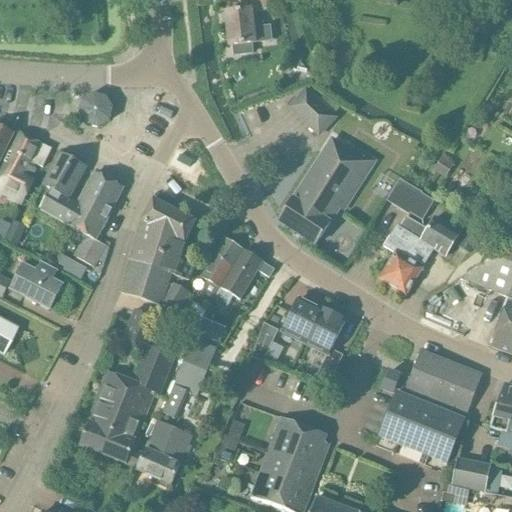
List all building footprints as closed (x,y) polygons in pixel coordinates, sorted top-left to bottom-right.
[(252,11),(226,14),(226,16),(224,16),(224,24),(227,24),(230,48),(233,47),(234,57),(254,55),(253,45),(255,45),(256,44),(272,42),(271,27),(254,30),(252,11)] [(338,119),(306,90),(287,110),(320,140),(338,119)] [(114,126),(115,119),(114,113),(112,109),(110,107),(107,104),(105,103),(101,102),(97,101),(92,102),(89,103),(84,106),(80,112),(78,119),(78,122),(79,126),(81,129),(84,133),(89,136),(93,137),(96,138),(100,138),(104,136),(110,133),(112,130),(114,126)] [(0,163),(14,136),(13,136),(0,129),(0,163)] [(16,133),(0,167),(0,196),(2,198),(5,196),(10,198),(10,203),(21,206),(33,182),(29,180),(32,174),(35,175),(37,170),(34,169),(36,165),(43,169),(52,151),(16,133)] [(174,164),(194,174),(202,159),(182,149),(174,164)] [(279,224),(281,225),(317,248),(341,210),(344,212),(376,163),(356,151),(344,169),(323,156),(279,224)] [(62,156),(34,207),(66,225),(77,206),(69,202),(86,169),(62,156)] [(66,225),(67,226),(86,237),(97,242),(100,237),(101,237),(102,234),(107,225),(109,220),(108,219),(117,204),(124,189),(96,175),(95,175),(78,206),(77,206),(66,225)] [(400,182),(386,203),(409,217),(410,216),(422,223),(434,203),(422,196),(423,195),(400,182)] [(189,284),(199,264),(181,257),(184,248),(187,242),(195,225),(196,223),(154,202),(142,224),(142,225),(131,262),(173,277),(189,284)] [(385,247),(396,254),(380,282),(407,298),(424,270),(415,265),(427,246),(447,258),(461,235),(435,219),(428,231),(407,219),(400,229),(397,227),(385,247)] [(0,240),(5,243),(6,242),(17,248),(21,239),(25,241),(29,231),(26,230),(26,229),(14,223),(7,239),(0,234),(0,240)] [(481,238),(467,230),(457,248),(470,256),(481,238)] [(202,279),(209,283),(203,294),(213,301),(243,251),(225,240),(202,279)] [(460,282),(458,283),(508,301),(492,349),(491,350),(511,357),(511,246),(499,258),(498,257),(460,282)] [(245,253),(222,291),(214,304),(226,311),(234,298),(241,302),(258,273),(270,280),(276,271),(245,253)] [(173,277),(131,262),(121,295),(162,309),(162,308),(164,303),(173,277)] [(18,279),(11,293),(24,299),(51,313),(64,287),(54,282),(58,273),(42,265),(38,273),(37,274),(36,274),(24,268),(18,279)] [(12,283),(0,277),(0,299),(2,301),(12,283)] [(190,301),(193,297),(174,287),(164,306),(179,313),(187,299),(190,301)] [(299,301),(282,334),(304,345),(320,312),(299,301)] [(320,312),(304,345),(327,356),(314,383),(328,388),(343,357),(331,351),(345,323),(321,310),(320,312)] [(144,355),(158,320),(135,311),(122,346),(144,355)] [(18,331),(0,321),(0,353),(5,356),(18,331)] [(219,345),(225,330),(204,321),(198,336),(219,345)] [(262,363),(278,332),(263,326),(251,359),(262,363)] [(189,351),(163,414),(172,418),(177,420),(188,394),(197,398),(217,351),(196,342),(191,352),(189,351)] [(123,399),(101,457),(137,471),(143,457),(132,453),(156,393),(160,395),(174,360),(148,349),(134,385),(128,401),(123,399)] [(408,385),(405,395),(463,417),(464,414),(465,414),(466,414),(480,377),(481,376),(480,375),(478,375),(477,377),(469,373),(469,371),(467,370),(466,372),(457,369),(458,367),(455,366),(455,368),(446,364),(446,362),(444,361),(443,363),(434,360),(435,358),(432,357),(432,359),(423,355),(424,354),(421,353),(420,354),(419,354),(418,354),(417,356),(418,357),(419,357),(416,366),(415,366),(414,365),(413,368),(414,368),(415,369),(408,385)] [(396,397),(380,438),(447,465),(464,422),(461,421),(463,417),(405,395),(408,385),(399,381),(400,378),(389,374),(388,375),(382,391),(396,397)] [(80,449),(101,457),(123,399),(128,401),(134,385),(109,375),(80,449)] [(493,430),(511,434),(511,388),(507,388),(493,430)] [(192,439),(158,424),(138,472),(172,487),(192,439)] [(291,511),(300,490),(301,492),(311,495),(329,448),(279,428),(252,501),(280,511),(291,511)] [(501,435),(498,446),(510,449),(510,447),(511,439),(511,437),(510,437),(501,435)] [(491,467),(459,460),(452,487),(485,494),(491,467)] [(349,511),(317,500),(313,511),(349,511)]
